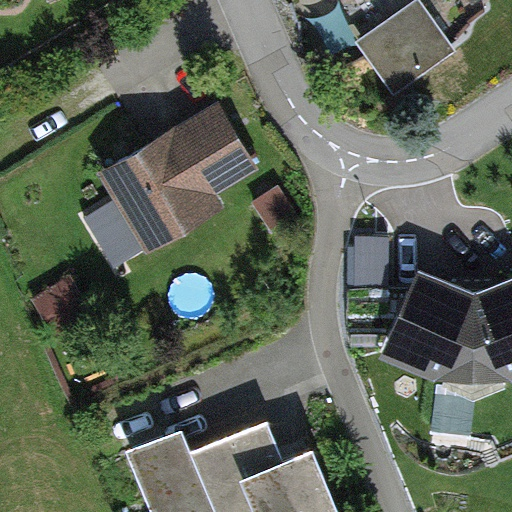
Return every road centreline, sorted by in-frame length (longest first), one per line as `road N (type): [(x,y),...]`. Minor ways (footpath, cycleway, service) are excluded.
road 1 (residential): [(395,511),(333,360),(325,277),(350,163)]
road 2 (residential): [(350,163),(292,103),(247,0)]
road 3 (residential): [(511,109),(447,151),(405,163),(350,163)]
